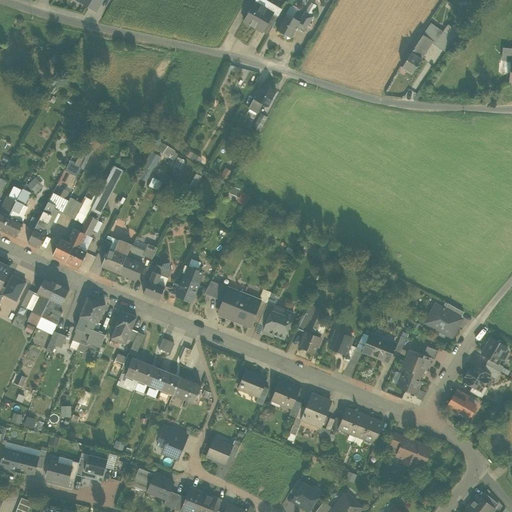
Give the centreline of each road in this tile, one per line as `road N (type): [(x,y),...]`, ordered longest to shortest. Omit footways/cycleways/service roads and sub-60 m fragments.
road 1 (residential): [(0,0),(378,100),(511,107)]
road 2 (residential): [(425,418),(194,329),(0,241)]
road 3 (residential): [(511,282),(477,322),(425,418)]
